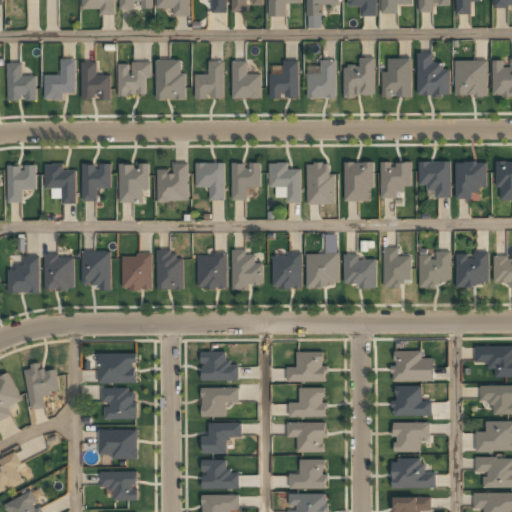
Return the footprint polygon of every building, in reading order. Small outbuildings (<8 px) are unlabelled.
[(81,0),(82,10),(114,10),(114,0),(81,0)] [(133,0),(119,0),(119,8),(133,8),(133,0)] [(188,0),(155,0),(156,8),(173,7),(173,16),(189,15),(188,0)] [(213,0),(213,12),(227,12),(227,0),(213,0)] [(231,0),(231,12),(247,12),(247,0),(231,0)] [(301,3),(301,0),(269,0),(269,16),(286,16),(286,3),(301,3)] [(307,0),(307,14),(319,14),(319,5),(338,5),(338,0),(307,0)] [(347,0),(348,6),(361,5),(361,14),(375,14),(374,0),(347,0)] [(384,0),(384,9),(390,9),(391,1),(412,1),(412,0),(384,0)] [(417,96),(448,96),(448,63),(432,63),(432,54),(417,54),(417,96)] [(344,66),(344,96),(373,96),(373,57),(359,57),(359,66),(344,66)] [(45,99),(64,99),(64,91),(74,91),(74,59),(61,59),(61,75),(45,75),(45,99)] [(186,99),(186,72),(182,72),(181,59),(156,60),(157,99),(186,99)] [(383,59),(383,98),(410,98),(410,59),(383,59)] [(493,60),(492,96),(511,96),(511,59),(511,68),(503,68),(503,61),(493,60)] [(223,98),(223,60),(208,61),(208,74),(195,75),(196,98),(223,98)] [(298,98),(298,61),(281,60),(280,71),(270,71),(269,97),(298,98)] [(318,70),(307,70),(307,98),(335,98),(335,60),(318,60),(318,70)] [(260,74),(247,74),(247,61),(232,61),(232,98),(260,98),(260,74)] [(484,61),(455,61),(455,95),(484,95),(484,61)] [(36,99),(36,75),(23,75),(23,62),(7,62),(7,99),(36,99)] [(81,62),(81,99),(111,99),(111,75),(96,75),(96,62),(81,62)] [(118,95),(148,95),(148,62),(118,62),(118,95)] [(496,199),(511,199),(511,161),(496,161),(496,199)] [(224,162),(196,162),(196,188),(210,188),(210,199),(224,199),(224,162)] [(260,162),(232,162),(232,199),(247,199),(247,187),(260,187),(260,162)] [(270,162),(269,188),(280,188),(279,200),(300,200),(300,169),(288,169),(288,162),(270,162)] [(335,172),(328,172),(328,162),(307,162),(307,204),(335,204),(335,172)] [(372,162),(345,162),(345,201),(372,201),(372,162)] [(398,197),(398,188),(411,188),(411,162),(381,162),(381,197),(398,197)] [(449,197),(449,162),(419,162),(419,186),(428,186),(428,197),(449,197)] [(485,188),(485,162),(455,162),(455,199),(474,199),(474,188),(485,188)] [(76,203),(76,170),(65,170),(65,163),(45,163),(45,188),(62,188),(62,203),(76,203)] [(110,163),(82,163),(82,200),(98,200),(98,188),(110,188),(110,163)] [(146,163),(120,163),(120,201),(146,201),(146,163)] [(185,165),(176,163),(174,176),(183,177),(185,165)] [(7,164),(7,201),(23,201),(23,189),(36,189),(36,164),(7,164)] [(117,255),(132,254),(132,246),(149,245),(150,291),(127,291),(127,289),(118,289),(117,255)] [(398,257),(398,248),(384,248),(384,286),(411,286),(411,257),(398,257)] [(154,250),(155,290),(182,289),(181,258),(175,258),(175,254),(168,254),(168,250),(154,250)] [(232,251),(232,289),(250,289),(250,284),(262,284),(262,263),(254,263),(254,251),(232,251)] [(108,252),(78,252),(79,284),(97,284),(97,292),(108,292),(108,252)] [(449,252),(420,252),(420,286),(449,286),(449,252)] [(197,253),(197,289),(226,289),(226,253),(197,253)] [(272,288),(301,288),(301,253),(272,253),(272,288)] [(337,287),(337,253),(307,253),(307,287),(337,287)] [(456,253),(456,286),(488,286),(488,253),(456,253)] [(42,254),(43,290),(57,290),(57,287),(71,287),(71,257),(57,257),(56,254),(42,254)] [(344,256),(344,286),(376,286),(376,256),(344,256)] [(494,256),(511,256),(511,287),(509,287),(509,282),(494,282),(494,256)] [(5,288),(4,271),(11,271),(11,265),(20,265),(20,257),(37,257),(37,294),(17,295),(12,288),(5,288)] [(511,377),(511,346),(474,346),(474,365),(495,365),(495,377),(511,377)] [(202,379),(237,379),(237,360),(227,360),(227,351),(202,351),(202,379)] [(287,380),(326,380),(326,351),(297,351),(297,365),(287,365),(287,380)] [(392,380),(433,380),(433,359),(422,359),(422,351),(392,351),(392,380)] [(98,382),(137,382),(137,353),(98,353),(98,382)] [(60,391),(56,369),(43,371),(41,363),(24,366),(32,409),(45,407),(43,394),(60,391)] [(0,420),(11,415),(7,407),(22,400),(9,373),(0,377),(0,420)] [(511,385),(479,385),(479,403),(491,403),(491,414),(511,414),(511,385)] [(432,401),(422,401),(422,386),(392,386),(392,416),(432,416),(432,401)] [(202,387),(202,416),(226,416),(226,403),(238,403),(238,387),(202,387)] [(289,416),(326,416),(326,387),(299,387),(299,401),(289,401),(289,416)] [(103,388),(103,419),(136,419),(136,388),(103,388)] [(476,451),(511,451),(511,421),(485,421),(485,431),(476,431),(476,451)] [(297,452),(326,452),(326,422),(287,422),(287,437),(297,437),(297,452)] [(227,453),(227,437),(241,437),(241,423),(209,423),(209,435),(202,435),(202,453),(227,453)] [(392,423),(392,452),(419,452),(419,437),(429,437),(429,423),(392,423)] [(138,430),(99,429),(99,455),(112,455),(112,459),(138,460),(138,430)] [(0,493),(26,479),(12,453),(0,459),(0,493)] [(484,487),(511,487),(511,457),(476,457),(476,472),(484,472),(484,487)] [(392,458),(392,488),(435,488),(435,473),(424,473),(424,458),(392,458)] [(326,459),(299,459),(299,473),(289,473),(289,488),(326,488),(326,459)] [(238,488),(238,471),(227,471),(227,460),(202,460),(202,488),(238,488)] [(114,501),(138,500),(138,487),(138,471),(100,472),(100,489),(113,489),(114,501)] [(5,502),(9,511),(41,511),(34,491),(5,502)] [(326,511),(326,493),(288,493),(288,511),(326,511)] [(483,511),(511,511),(511,493),(473,493),(473,509),(483,509),(483,511)] [(238,511),(238,496),(203,496),(203,511),(238,511)] [(430,511),(430,497),(392,497),(392,511),(430,511)]
